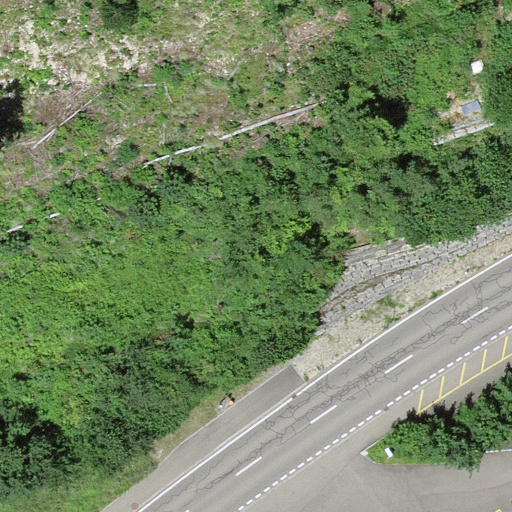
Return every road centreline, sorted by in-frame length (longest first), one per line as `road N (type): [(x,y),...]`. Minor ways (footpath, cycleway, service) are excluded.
road 1 (secondary): [(511,291),(353,391),(185,511)]
road 2 (unknown): [(349,450),(511,456)]
